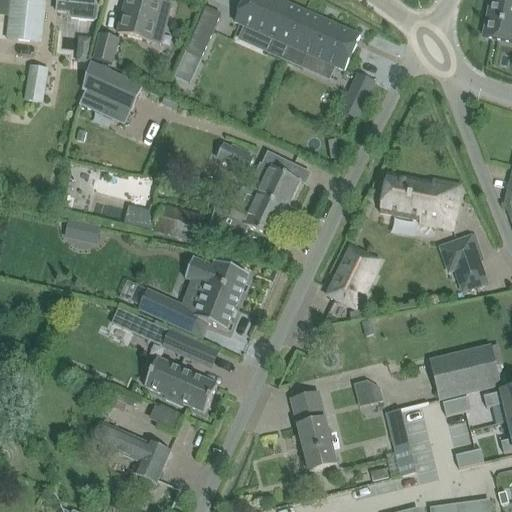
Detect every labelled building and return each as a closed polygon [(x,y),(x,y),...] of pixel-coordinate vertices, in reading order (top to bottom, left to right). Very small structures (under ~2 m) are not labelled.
[(12,0),(7,40),(41,44),(46,0),(12,0)] [(58,0),(57,13),(63,13),(70,14),(70,18),(72,20),(93,23),(97,21),(98,10),(96,6),(95,0),(58,0)] [(127,0),(118,35),(153,44),(158,25),(166,27),(172,6),(164,4),(164,0),(127,0)] [(273,0),(246,0),(235,24),(244,28),(274,42),(269,54),(268,54),(267,55),(284,62),(305,14),(273,0)] [(511,0),(491,0),(484,38),(511,44),(511,42),(511,41),(511,0)] [(206,10),(193,39),(208,46),(221,16),(206,10)] [(305,14),(284,62),(301,70),(301,68),(306,55),(336,68),(345,72),(360,38),(305,14)] [(98,36),(91,63),(110,68),(117,41),(98,36)] [(88,65),(88,56),(77,55),(77,64),(88,65)] [(126,125),(132,114),(143,89),(91,66),(83,91),(86,93),(80,104),(126,125)] [(48,72),(29,69),(24,103),(43,106),(48,72)] [(359,77),(348,99),(364,106),(374,84),(359,77)] [(216,159),(247,173),(253,160),(223,146),(216,159)] [(258,199),(287,212),(300,184),(287,177),(292,166),(268,155),(262,167),(271,171),(258,199)] [(421,223),(420,226),(452,232),(461,188),(434,183),(434,185),(388,176),(380,215),(421,223)] [(215,210),(209,231),(244,241),(249,230),(255,233),(273,241),(287,212),(258,199),(244,193),(243,192),(236,207),(232,215),(215,210)] [(128,209),(123,229),(157,237),(162,218),(164,211),(156,209),(154,216),(147,214),(128,209)] [(203,219),(164,210),(164,211),(162,218),(157,237),(197,246),(203,219)] [(475,237),(455,244),(463,266),(454,269),(463,294),(488,285),(480,262),(484,261),(475,237)] [(328,297),(356,311),(363,296),(366,298),(375,279),(372,277),(379,263),(351,249),(328,297)] [(227,333),(249,277),(215,264),(214,268),(193,260),(185,280),(206,288),(193,320),(227,333)] [(167,325),(177,305),(149,292),(140,313),(167,325)] [(119,311),(112,325),(148,341),(155,327),(119,311)] [(180,338),(174,353),(191,361),(198,346),(180,338)] [(468,396),(502,387),(492,348),(430,364),(439,402),(442,402),(468,396)] [(184,406),(205,415),(217,388),(157,361),(145,389),(167,398),(166,401),(183,409),(184,406)] [(368,384),(354,387),(358,402),(368,399),(370,407),(383,403),(380,391),(368,384)] [(503,394),(484,398),(487,410),(505,406),(510,423),(511,422),(511,391),(503,393),(503,394)] [(310,474),(337,467),(319,396),(292,402),(310,474)] [(468,399),(443,405),(446,419),(472,413),(468,399)] [(155,405),(149,420),(174,431),(181,416),(155,405)] [(401,412),(386,416),(397,456),(402,479),(403,480),(416,476),(401,412)] [(511,432),(511,441),(501,444),(504,456),(511,453),(511,422),(510,423),(511,432)] [(148,443),(148,445),(126,436),(118,456),(139,465),(134,477),(157,486),(171,453),(148,443)] [(481,452),(456,458),(459,471),(485,465),(481,452)] [(402,479),(397,456),(386,459),(392,481),(402,479)] [(388,476),(386,467),(371,471),(373,480),(388,476)] [(506,494),(498,496),(501,508),(509,506),(506,494)] [(491,511),(490,502),(475,504),(476,511),(491,511)]
